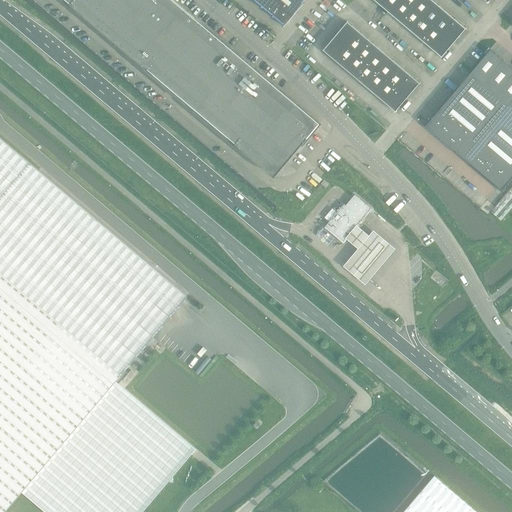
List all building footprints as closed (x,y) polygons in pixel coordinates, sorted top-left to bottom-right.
[(173,0),(61,0),(75,12),(76,11),(83,17),(84,15),(133,58),(132,59),(139,65),(139,66),(185,105),(194,112),(240,152),(241,150),(274,177),(301,144),(302,145),(320,123),(208,28),(207,29),(173,0)] [(251,0),(284,27),(306,0),(251,0)] [(373,0),(441,57),(465,29),(431,0),(373,0)] [(347,22),(323,50),(395,112),(419,83),(347,22)] [(491,51),(471,73),(484,83),(503,61),(491,51)] [(511,68),(503,61),(484,83),(496,94),(511,75),(511,68)] [(471,73),(426,127),(463,158),(509,105),(496,94),(484,83),(471,73)] [(511,75),(496,94),(509,105),(511,101),(511,75)] [(511,107),(509,105),(463,158),(502,191),(511,178),(511,107)] [(0,511),(3,511),(21,492),(21,491),(115,381),(186,298),(0,138),(0,511)] [(329,184),(324,180),(321,184),(326,188),(329,184)] [(511,187),(491,212),(496,216),(501,221),(511,208),(511,187)] [(332,209),(324,218),(329,222),(324,227),(326,228),(343,242),(342,242),(343,243),(345,242),(344,242),(361,220),(362,221),(363,220),(362,219),(363,218),(366,215),(368,212),(370,210),(371,211),(372,209),(355,195),(349,201),(346,204),(346,205),(344,204),(337,212),(332,209)] [(372,232),(341,267),(363,286),(394,250),(372,232)] [(131,370),(123,380),(126,383),(135,374),(131,370)] [(115,381),(21,491),(21,492),(45,511),(142,511),(196,449),(115,381)] [(258,421),(253,425),(257,429),(262,424),(258,421)] [(477,511),(434,476),(427,484),(403,511),(477,511)]
